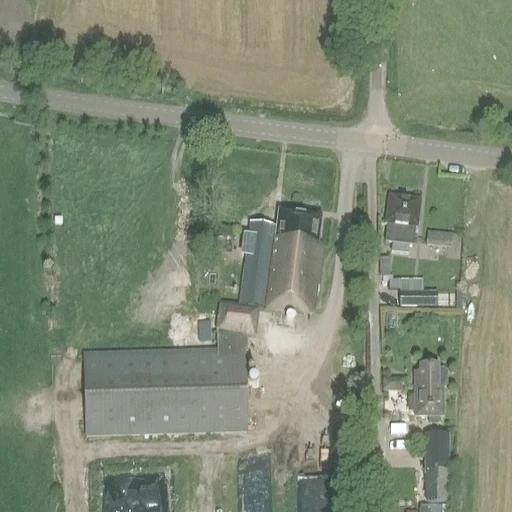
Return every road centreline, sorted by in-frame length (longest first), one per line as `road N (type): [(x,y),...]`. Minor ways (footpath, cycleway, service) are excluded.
road 1 (tertiary): [(375,146),(0,85)]
road 2 (unclassified): [(375,146),(374,0)]
road 3 (tertiary): [(511,164),(375,146)]
